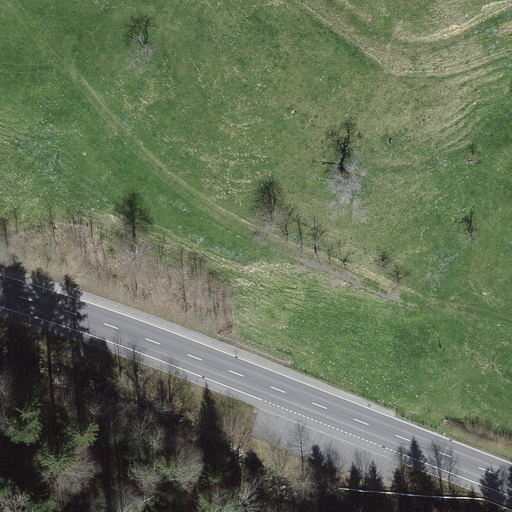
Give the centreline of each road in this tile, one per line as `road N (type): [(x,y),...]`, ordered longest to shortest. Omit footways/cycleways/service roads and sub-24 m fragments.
road 1 (tertiary): [(0,292),(128,333),(511,483)]
road 2 (track): [(67,73),(199,207),(406,304),(511,327)]
